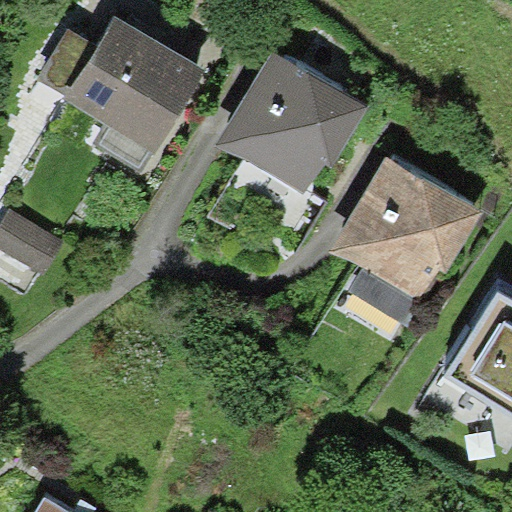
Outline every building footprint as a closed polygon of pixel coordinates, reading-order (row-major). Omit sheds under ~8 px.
[(204,69),(116,14),(96,45),(66,95),(64,98),(106,124),(93,144),(139,173),(204,69)] [(66,95),(96,45),(68,28),(38,78),(66,95)] [(367,109),(272,52),(217,142),(304,194),(324,162),(332,167),(367,109)] [(481,212),(386,156),(332,247),(362,264),(346,290),(400,322),(415,297),(420,299),(438,270),(445,274),(481,212)] [(64,243),(9,206),(0,218),(0,249),(41,277),(64,243)] [(511,299),(496,290),(446,374),(511,412),(511,299)] [(69,511),(44,497),(35,511),(69,511)]
